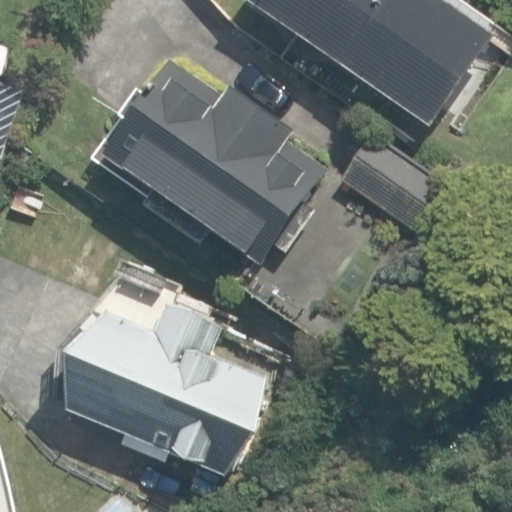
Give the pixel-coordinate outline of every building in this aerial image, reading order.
[(281,0),(276,8),(465,138),(511,70),(511,33),(463,0),(281,0)] [(0,72),(3,73),(9,47),(0,44),(0,72)] [(231,245),(281,280),(351,180),(311,152),(318,142),(251,96),(243,108),(190,71),(166,105),(160,100),(113,168),(169,207),(164,215),(224,256),(231,245)] [(377,196),(450,244),(482,197),(409,148),(377,196)] [(175,451),(236,476),(255,431),(249,429),(271,377),(218,356),(229,330),(172,306),(162,333),(112,312),(72,410),(129,434),(124,446),(169,465),(175,451)]
